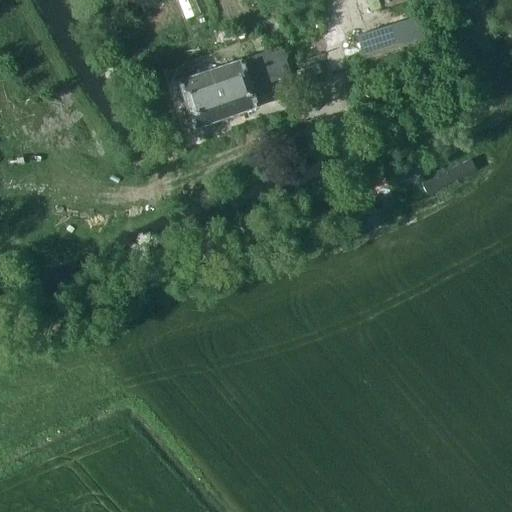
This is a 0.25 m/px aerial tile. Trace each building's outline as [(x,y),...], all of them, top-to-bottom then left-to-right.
[(366,60),(430,38),(421,14),(358,35),(366,60)] [(446,43),(429,48),(435,68),(452,62),(446,43)] [(280,50),(178,83),(194,133),(255,113),(250,97),(291,84),(280,50)] [(363,104),(379,98),(374,86),(395,78),(389,64),(353,78),(363,104)] [(394,81),(377,86),(380,97),(397,91),(394,81)] [(425,193),(477,175),(473,164),(421,182),(425,193)]
